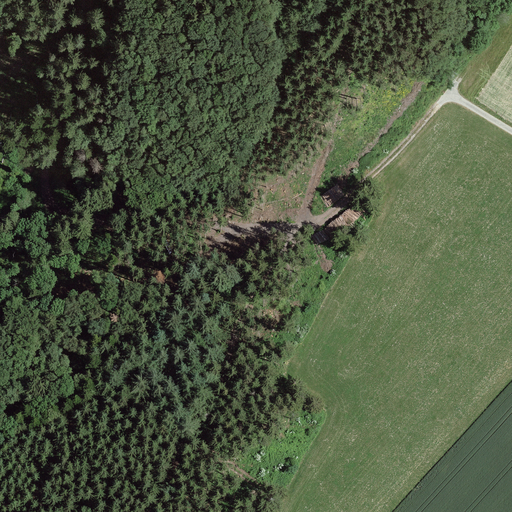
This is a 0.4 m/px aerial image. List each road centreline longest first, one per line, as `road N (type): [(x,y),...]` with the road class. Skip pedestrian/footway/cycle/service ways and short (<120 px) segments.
road 1 (track): [(315,226),(216,222),(150,209),(141,106),(86,0)]
road 2 (track): [(315,226),(258,289),(152,511)]
road 3 (track): [(331,0),(250,125),(237,223)]
road 4 (track): [(315,226),(450,94)]
